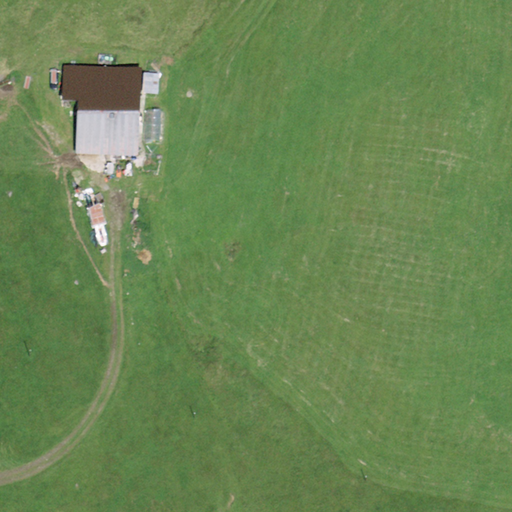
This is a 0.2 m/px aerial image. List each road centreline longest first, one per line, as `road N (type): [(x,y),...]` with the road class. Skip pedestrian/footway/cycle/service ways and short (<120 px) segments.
road 1 (track): [(0,479),(60,450),(111,384),(123,333),(104,202)]
road 2 (track): [(270,0),(186,112)]
